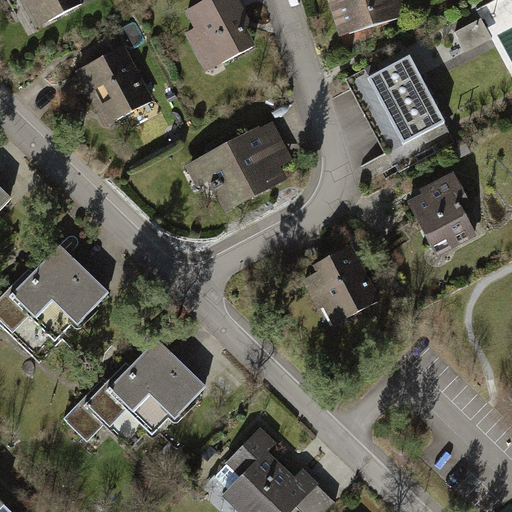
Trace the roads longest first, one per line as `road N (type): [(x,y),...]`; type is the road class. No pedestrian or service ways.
road 1 (residential): [(289,0),(337,157),(330,195),(295,230),(180,289)]
road 2 (residential): [(180,289),(414,511)]
road 3 (residential): [(0,112),(180,289)]
